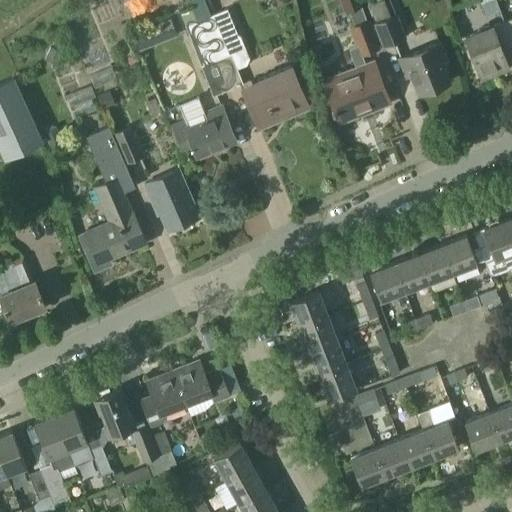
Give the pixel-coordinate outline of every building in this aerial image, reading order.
[(340,0),(345,12),(349,10),(354,23),(348,26),(356,46),(349,48),(357,69),(324,82),(335,108),(332,109),(334,114),(337,113),(341,124),(391,104),(375,62),(366,65),(362,55),(381,47),(370,18),(367,19),(361,5),(363,5),(363,3),(365,2),(363,0),(340,0)] [(378,0),(369,4),(367,5),(374,22),(372,23),(382,47),(407,37),(398,13),(395,13),(389,0),(378,0)] [(495,0),(489,0),(480,4),(485,16),(500,10),(495,0)] [(227,8),(185,25),(213,95),(243,82),(237,68),(228,45),(242,40),(240,35),(237,34),(227,8)] [(511,44),(511,42),(504,21),(466,36),(482,78),(509,68),(502,49),(511,44)] [(448,59),(441,41),(399,57),(407,76),(412,74),(420,94),(450,81),(443,61),(448,59)] [(51,47),(44,59),(56,65),(62,53),(51,47)] [(136,54),(128,57),(131,65),(139,62),(136,54)] [(308,107),(291,64),(242,85),(259,127),(308,107)] [(111,67),(89,76),(94,87),(116,78),(111,67)] [(42,142),(12,78),(0,83),(0,149),(4,158),(42,142)] [(91,85),(66,95),(71,106),(74,105),(92,97),(96,96),(91,85)] [(110,91),(98,96),(103,109),(115,104),(110,91)] [(92,97),(74,105),(78,117),(97,109),(92,97)] [(188,127),(207,120),(204,111),(198,97),(179,105),(184,119),(188,127)] [(235,141),(220,105),(204,111),(207,120),(188,127),(184,119),(172,124),(182,150),(192,146),(196,156),(235,141)] [(145,155),(131,124),(113,132),(126,163),(145,155)] [(56,126),(43,132),(53,154),(65,148),(56,126)] [(109,222),(79,234),(94,269),(110,262),(108,257),(108,256),(145,241),(124,191),(116,171),(127,166),(109,126),(86,136),(104,180),(93,185),(109,222)] [(198,216),(178,168),(145,182),(156,206),(159,205),(169,229),(198,216)] [(511,266),(511,265),(511,237),(506,221),(485,228),(492,245),(481,250),(488,269),(490,273),(497,273),(507,269),(511,266)] [(465,235),(441,245),(451,272),(454,271),(457,281),(479,272),(476,263),(465,235)] [(451,272),(441,245),(417,254),(428,281),(451,272)] [(417,254),(394,263),(404,291),(428,281),(417,254)] [(356,259),(337,266),(344,284),(363,277),(356,259)] [(0,266),(0,289),(2,293),(0,294),(0,324),(44,306),(33,280),(30,282),(21,261),(13,265),(12,262),(0,266)] [(380,300),(404,291),(394,263),(369,272),(380,300)] [(363,303),(373,299),(366,280),(356,284),(363,303)] [(292,302),(301,326),(329,316),(319,291),(292,302)] [(488,291),(462,300),(466,311),(492,300),(488,291)] [(373,299),(363,303),(370,319),(379,315),(373,299)] [(466,311),(462,300),(449,305),(453,315),(466,311)] [(415,318),(419,329),(433,323),(429,313),(415,318)] [(310,350),(338,339),(329,316),(301,326),(310,350)] [(406,334),(419,329),(415,318),(402,323),(406,334)] [(381,349),(381,350),(391,346),(384,329),(374,333),(381,349)] [(355,331),(356,343),(372,342),(372,330),(355,331)] [(347,363),(338,339),(310,350),(319,374),(347,363)] [(391,346),(381,350),(384,355),(392,376),(401,372),(391,346)] [(511,350),(496,356),(499,364),(511,359),(511,350)] [(496,356),(479,363),(482,371),(499,364),(496,356)] [(199,361),(172,371),(190,416),(205,410),(214,402),(230,395),(220,367),(204,373),(199,361)] [(356,388),(347,363),(319,374),(328,398),(356,388)] [(468,376),(464,367),(446,374),(450,384),(468,376)] [(420,370),(401,377),(405,387),(424,379),(421,371),(420,370)] [(186,405),(172,371),(146,381),(151,394),(139,399),(150,428),(164,421),(161,415),(186,405)] [(388,393),(405,387),(401,377),(385,383),(388,393)] [(145,460),(151,474),(166,468),(160,453),(158,454),(151,435),(146,424),(135,429),(119,388),(109,392),(107,387),(95,392),(97,397),(94,398),(110,437),(122,432),(127,445),(135,441),(143,461),(145,460)] [(374,388),(355,395),(359,405),(377,398),(374,388)] [(359,405),(355,395),(339,401),(342,411),(359,405)] [(500,441),(511,436),(511,404),(489,413),(500,441)] [(73,408),(54,416),(68,451),(87,444),(73,408)] [(422,430),(432,458),(457,448),(446,420),(434,425),(428,409),(417,412),(423,429),(422,430)] [(476,450),(500,441),(489,413),(465,422),(476,450)] [(39,469),(49,495),(50,494),(56,510),(61,508),(72,504),(59,470),(73,465),(54,416),(35,423),(51,464),(39,469)] [(162,430),(151,435),(158,454),(160,453),(166,468),(176,464),(162,430)] [(409,467),(432,458),(422,430),(398,439),(409,467)] [(13,431),(0,435),(0,457),(7,474),(26,466),(13,431)] [(337,437),(327,441),(331,452),(342,449),(337,437)] [(375,448),(385,476),(409,467),(398,439),(375,448)] [(227,481),(253,466),(240,443),(214,458),(227,481)] [(101,445),(90,449),(100,475),(111,470),(101,445)] [(361,485),(385,476),(375,448),(350,457),(361,485)] [(0,457),(0,487),(10,484),(7,474),(0,457)] [(233,491),(240,503),(266,489),(253,466),(227,481),(233,491)] [(49,495),(39,469),(28,473),(38,499),(49,495)] [(119,472),(113,474),(118,486),(124,483),(121,474),(119,472)] [(192,501),(202,495),(194,482),(184,487),(192,501)] [(120,488),(107,494),(112,505),(125,499),(120,488)] [(266,489),(240,503),(244,511),(276,511),(278,511),(266,489)] [(50,494),(49,495),(38,499),(34,505),(35,507),(36,511),(51,511),(56,510),(50,494)] [(202,495),(192,501),(197,511),(200,511),(208,508),(202,495)] [(188,511),(181,498),(170,505),(173,511),(188,511)]
